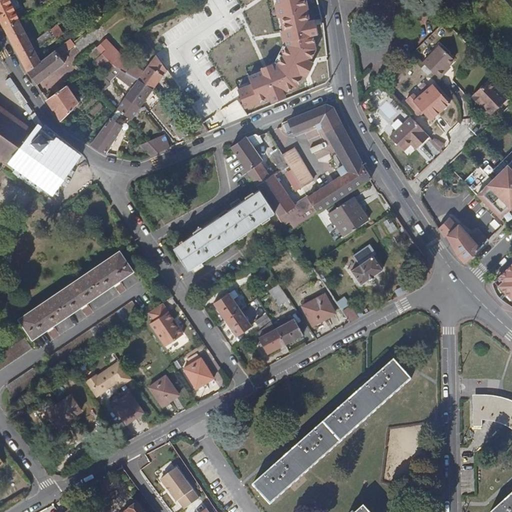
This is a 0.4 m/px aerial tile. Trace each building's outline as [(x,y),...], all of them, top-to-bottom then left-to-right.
[(0,0),(0,18),(5,28),(20,21),(9,0),(0,0)] [(287,45),(318,49),(317,42),(316,35),(320,34),(318,22),(317,18),(312,19),(311,3),(309,0),(275,0),(279,16),(282,16),(284,28),(282,29),(283,35),(284,40),(287,40),(287,45)] [(42,61),(47,57),(44,54),(39,58),(34,47),(20,21),(5,28),(17,52),(19,55),(28,72),(42,63),(42,61)] [(74,44),(78,40),(74,36),(69,39),(74,44)] [(70,44),(67,41),(60,47),(56,50),(59,53),(70,44)] [(87,49),(89,51),(90,53),(96,47),(92,43),(87,49)] [(423,62),(438,78),(446,70),(444,68),(449,64),(455,59),(441,44),(423,62)] [(253,82),(261,102),(271,98),(273,102),(286,97),(285,92),(301,86),(305,76),(310,78),(313,70),(317,61),(313,60),(315,54),(317,53),(318,49),(287,45),(277,64),(275,65),(274,63),(265,66),(262,67),(264,72),(251,77),(253,82)] [(102,70),(108,76),(112,72),(116,68),(113,64),(96,47),(90,53),(104,68),(102,70)] [(65,63),(59,53),(56,50),(47,57),(42,61),(42,63),(28,72),(37,84),(65,63)] [(129,58),(125,53),(113,64),(116,68),(118,69),(129,58)] [(140,80),(154,90),(168,71),(156,55),(139,80),(140,80)] [(109,82),(114,77),(116,75),(112,72),(108,76),(106,79),(109,82)] [(491,113),(507,98),(488,78),(472,93),(473,94),(471,96),(478,103),(480,101),(484,106),(491,113)] [(100,90),(109,82),(106,79),(101,83),(97,87),(100,90)] [(132,90),(126,98),(141,109),(154,90),(140,80),(132,90)] [(62,120),(79,104),(72,94),(77,90),(71,82),(48,100),(62,120)] [(253,82),(237,89),(246,109),(261,102),(253,82)] [(429,119),(447,104),(431,85),(413,100),(420,109),(429,119)] [(126,98),(118,109),(119,110),(123,113),(132,120),(141,109),(126,98)] [(420,109),(413,100),(409,104),(416,112),(420,109)] [(68,157),(55,146),(56,144),(54,143),(53,145),(49,141),(50,140),(48,138),(47,139),(45,138),(46,136),(44,134),(43,135),(41,134),(42,132),(40,131),(39,132),(38,131),(36,132),(19,120),(0,104),(0,159),(10,167),(16,160),(17,162),(20,159),(25,163),(23,165),(25,167),(27,164),(32,168),(31,170),(33,172),(34,170),(39,174),(38,176),(40,178),(42,175),(48,180),(47,182),(49,183),(52,178),(56,178),(58,179),(59,177),(57,175),(59,172),(62,174),(63,171),(61,170),(61,165),(64,165),(65,161),(68,157)] [(325,106),(289,120),(294,133),(312,126),(321,123),(348,172),(340,177),(325,187),(309,197),(318,212),(318,213),(343,197),(372,178),(361,161),(334,108),(325,106)] [(119,110),(112,118),(117,122),(123,113),(119,110)] [(428,134),(409,114),(388,134),(402,149),(409,142),(412,139),(417,145),(428,134)] [(117,122),(112,118),(92,144),(105,152),(123,126),(117,122)] [(312,126),(335,168),(340,177),(348,172),(321,123),(312,126)] [(165,135),(149,141),(159,152),(169,148),(171,148),(165,135)] [(440,151),(444,144),(433,137),(428,144),(440,151)] [(245,139),(234,147),(259,185),(270,176),(260,162),(262,160),(250,146),(245,139)] [(412,139),(409,142),(414,147),(417,145),(412,139)] [(142,145),(152,155),(159,152),(149,141),(142,145)] [(285,172),(296,191),(315,180),(295,146),(282,154),(291,169),(285,172)] [(492,170),(496,175),(511,159),(511,152),(511,151),(492,170)] [(511,159),(496,175),(494,177),(492,175),(489,177),(492,179),(476,194),(482,201),(494,212),(500,218),(511,208),(511,206),(511,159)] [(319,178),(325,187),(340,177),(335,168),(319,178)] [(276,212),(279,217),(283,214),(293,207),(296,205),(294,202),(275,176),(273,174),(270,176),(259,185),(262,189),(276,212)] [(188,268),(276,212),(262,189),(174,245),(188,268)] [(318,212),(309,197),(303,200),(312,215),(318,212)] [(331,211),(346,234),(367,220),(353,198),(331,211)] [(511,214),(511,209),(511,208),(500,218),(505,222),(511,214)] [(448,235),(456,227),(448,218),(438,228),(445,238),(448,235)] [(480,248),(470,238),(457,226),(456,227),(448,235),(460,256),(465,262),(480,248)] [(474,234),(471,237),(481,247),(488,240),(484,236),(481,241),(474,234)] [(470,238),(480,248),(481,247),(471,237),(470,238)] [(359,263),(350,268),(359,282),(368,277),(368,278),(374,274),(373,273),(381,268),(372,254),(375,252),(369,242),(353,253),(359,263)] [(28,333),(31,337),(130,270),(117,251),(18,318),(28,333)] [(511,262),(499,276),(503,280),(498,285),(511,298),(511,262)] [(494,281),(498,285),(503,280),(499,276),(494,281)] [(269,291),(279,305),(288,299),(279,284),(269,291)] [(227,293),(212,303),(234,337),(250,327),(227,293)] [(325,295),(303,308),(313,326),(335,314),(325,295)] [(131,299),(45,357),(53,368),(139,310),(131,299)] [(171,320),(172,319),(161,303),(148,312),(153,320),(149,323),(165,346),(182,334),(177,326),(175,327),(171,320)] [(342,311),(349,323),(358,318),(350,306),(342,311)] [(294,320),(276,329),(285,345),(302,336),(294,320)] [(285,345),(276,329),(258,339),(266,355),(285,345)] [(0,352),(0,367),(30,348),(23,337),(0,352)] [(200,359),(183,370),(195,389),(212,379),(200,359)] [(94,374),(84,381),(95,397),(115,383),(118,387),(130,379),(118,361),(96,376),(94,374)] [(393,361),(252,486),(269,505),(410,380),(393,361)] [(31,367),(4,385),(12,395),(38,378),(31,367)] [(149,389),(162,407),(179,396),(165,377),(149,389)] [(128,394),(112,405),(125,425),(142,414),(128,394)] [(70,395),(45,412),(56,427),(81,411),(70,395)] [(472,410),(473,423),(481,423),(481,416),(487,416),(494,417),(511,426),(511,406),(504,403),(496,400),(491,400),(474,400),(474,410),(472,410)] [(185,510),(199,500),(176,469),(161,481),(177,503),(179,501),(185,510)] [(511,511),(511,492),(490,511),(511,511)]
